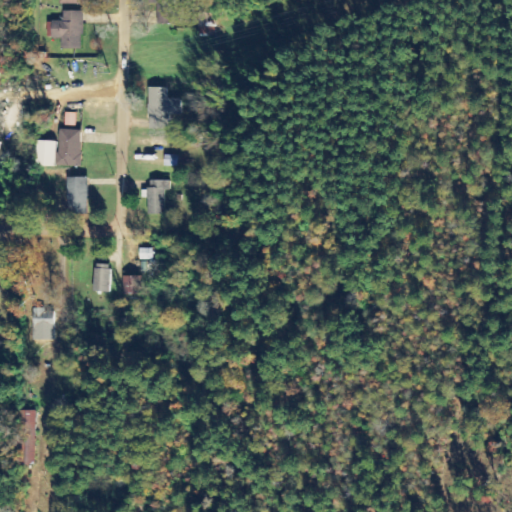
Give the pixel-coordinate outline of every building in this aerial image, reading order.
[(158,25),(177,25),(176,0),(149,0),(150,5),(157,5),(158,25)] [(61,50),(83,50),(83,12),(64,12),(63,22),(51,22),(51,39),(61,40),(61,50)] [(215,13),(199,14),(199,35),(215,35),(215,13)] [(166,89),(149,88),(148,129),(166,130),(166,115),(177,115),(178,100),(166,99),(166,89)] [(76,113),(65,113),(65,126),(76,126),(76,113)] [(58,168),(81,169),(82,131),(59,131),(58,168)] [(37,168),(56,168),(57,143),(38,142),(37,168)] [(68,211),(88,211),(88,177),(67,177),(68,211)] [(164,214),(165,188),(147,188),(147,214),(164,214)] [(95,292),(110,292),(111,265),(95,265),(95,292)] [(142,277),(125,276),(124,295),(142,295),(142,277)] [(55,311),(46,311),(46,309),(32,309),(33,340),(55,340),(55,311)] [(37,411),(20,411),(19,442),(11,442),(11,463),(35,464),(37,411)]
